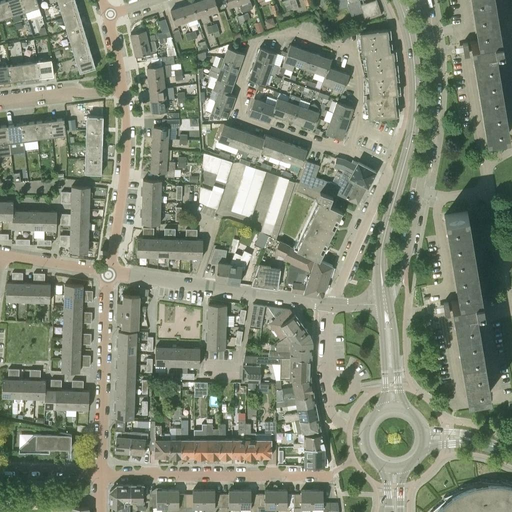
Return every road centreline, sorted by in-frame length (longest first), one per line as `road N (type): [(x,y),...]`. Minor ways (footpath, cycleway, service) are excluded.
road 1 (residential): [(356,126),(352,53),(295,33),(256,40),(237,114),(346,152)]
road 2 (residential): [(99,472),(329,474)]
road 3 (residential): [(328,305),(109,272)]
road 4 (residential): [(491,314),(498,398),(461,403),(446,316)]
road 5 (residential): [(99,472),(109,272)]
road 6 (residential): [(328,305),(389,167),(346,152)]
road 7 (residential): [(109,272),(124,171),(122,89)]
road 8 (tertiary): [(398,0),(416,84),(401,172)]
road 9 (residential): [(418,193),(431,118),(428,34)]
road 10 (tertiary): [(384,303),(382,243),(401,172)]
road 11 (residential): [(0,100),(122,89)]
road 12 (residential): [(471,194),(491,314)]
road 13 (residential): [(340,423),(326,384),(328,305)]
